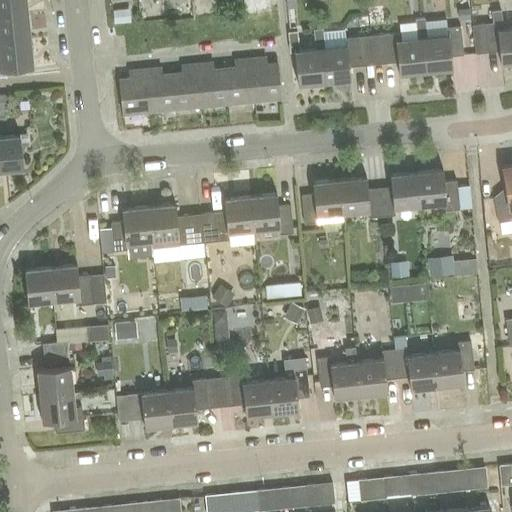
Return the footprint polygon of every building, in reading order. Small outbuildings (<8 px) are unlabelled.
[(0,0),(0,15),(27,13),(26,0),(0,0)] [(126,8),(113,9),(114,23),(127,21),(126,8)] [(469,8),(458,9),(459,20),(470,19),(469,8)] [(482,22),(485,52),(499,50),(501,63),(511,61),(511,26),(502,28),(500,9),(491,10),(492,21),(482,22)] [(0,42),(30,40),(27,13),(0,15),(0,42)] [(422,37),(426,71),(452,68),(451,55),(463,54),(460,24),(446,26),(447,34),(426,36),(424,17),(415,18),(415,22),(417,37),(422,37)] [(398,74),(426,71),(422,37),(417,37),(415,22),(399,24),(400,31),(370,35),(373,64),(397,61),(398,74)] [(345,45),(324,48),(322,29),(313,30),(315,49),(320,48),(324,82),(350,79),(349,67),(373,64),(370,35),(344,38),(345,45)] [(320,48),(315,49),(299,51),(296,31),(287,32),(289,53),(294,52),(297,85),(324,82),(320,48)] [(0,67),(32,65),(30,40),(0,42),(0,67)] [(261,57),(249,58),(254,101),(281,98),(277,62),(262,64),(261,57)] [(238,66),(224,68),(228,103),(254,101),(249,58),(238,60),(238,66)] [(209,62),(197,64),(201,106),(228,103),(224,68),(209,69),(209,62)] [(186,72),(171,73),(175,109),(201,106),(197,64),(185,65),(186,72)] [(156,68),(144,69),(149,111),(175,109),(171,73),(157,75),(156,68)] [(133,77),(118,78),(121,114),(149,111),(144,69),(132,70),(133,77)] [(0,171),(22,169),(19,136),(0,137),(0,171)] [(506,194),(494,196),(498,222),(510,220),(511,219),(511,164),(501,166),(506,194)] [(457,179),(453,180),(445,180),(443,168),(417,170),(420,204),(446,202),(447,209),(460,208),(457,179)] [(395,207),(420,204),(417,170),(390,173),(392,186),(380,187),(382,209),(383,216),(396,215),(395,207)] [(382,209),(380,187),(368,188),(367,176),(341,178),(344,212),(369,210),(369,217),(383,216),(382,209)] [(318,215),(344,212),(341,178),(313,181),(314,194),(302,195),(305,224),(319,222),(318,215)] [(251,196),(254,230),(279,228),(280,235),(293,234),(290,205),(278,206),(277,193),(251,196)] [(256,243),(254,230),(251,196),(224,199),(226,212),(201,214),(204,243),(230,240),(231,245),(256,243)] [(204,243),(201,214),(177,217),(176,204),(149,207),(153,240),(178,238),(179,245),(204,243)] [(128,243),(153,240),(149,207),(123,209),(125,222),(112,223),(115,252),(129,250),(128,243)] [(327,238),(319,239),(320,249),(328,248),(327,238)] [(427,257),(429,276),(454,273),(452,261),(452,255),(427,257)] [(475,258),(452,261),(454,273),(454,275),(477,273),(475,258)] [(408,276),(407,261),(390,263),(391,278),(408,276)] [(116,263),(103,264),(104,279),(117,279),(116,263)] [(91,278),(78,280),(77,267),(51,270),(54,301),(79,298),(80,309),(94,307),(91,278)] [(28,303),(54,301),(51,270),(25,272),(28,303)] [(299,282),(265,286),(267,299),(300,295),(299,282)] [(425,283),(407,285),(409,301),(427,299),(425,283)] [(217,288),(211,296),(226,306),(232,297),(217,288)] [(291,302),(283,317),(297,324),(305,309),(291,302)] [(319,307),(306,309),(309,324),(322,321),(319,307)] [(226,310),(213,312),(214,323),(227,322),(226,310)] [(130,322),(113,323),(114,338),(131,338),(130,322)] [(406,336),(393,337),(394,349),(407,347),(406,336)] [(175,339),(165,339),(165,352),(175,352),(175,339)] [(471,340),(469,340),(458,342),(458,349),(433,352),(437,386),(463,383),(462,370),(474,369),(471,340)] [(44,355),(68,353),(67,341),(43,343),(44,355)] [(357,360),(356,348),(356,346),(345,348),(347,362),(332,364),(331,356),(317,358),(321,387),(333,385),(334,398),(361,395),(357,360)] [(437,386),(433,352),(408,355),(407,347),(394,349),(395,356),(397,378),(409,376),(411,389),(437,386)] [(395,356),(394,349),(381,350),(382,358),(357,361),(356,348),(357,360),(361,395),(387,392),(385,379),(397,378),(395,356)] [(68,353),(44,355),(46,368),(36,369),(39,395),(74,391),(71,366),(70,366),(68,353)] [(307,357),(284,360),(286,377),(295,376),(294,369),(308,367),(307,357)] [(110,361),(95,363),(97,380),(113,378),(110,361)] [(270,379),(273,413),(299,410),(298,397),(310,396),(308,367),(294,369),(295,376),(286,377),(270,379)] [(273,413),(270,379),(244,381),(243,373),(218,376),(221,405),(245,402),(247,415),(273,413)] [(196,407),(221,405),(218,376),(216,376),(208,377),(192,379),(193,386),(168,389),(171,423),(197,420),(196,407)] [(145,426),(171,423),(168,389),(141,391),(142,393),(117,396),(120,420),(144,418),(145,426)] [(84,429),(83,416),(77,416),(74,391),(39,395),(41,421),(54,420),(55,432),(84,429)] [(511,463),(499,464),(501,485),(511,483),(511,463)] [(469,469),(460,470),(462,490),(471,489),(469,469)] [(444,471),(435,472),(437,492),(446,492),(444,471)] [(419,474),(410,475),(412,495),(421,494),(419,474)] [(394,476),(386,477),(388,498),(397,497),(394,476)] [(368,479),(357,480),(359,501),(370,499),(370,498),(368,479)] [(332,483),(315,484),(314,485),(316,505),(334,504),(332,483)] [(308,506),(316,505),(314,485),(306,485),(308,506)] [(283,508),(292,508),(290,487),(281,488),(283,508)] [(256,490),(258,511),(267,510),(265,490),(256,490)] [(241,511),(240,492),(231,493),(233,511),(241,511)] [(206,496),(208,511),(216,511),(214,495),(206,496)] [(153,511),(162,511),(162,500),(153,501),(153,511)] [(128,511),(138,511),(138,503),(128,504),(128,511)]
